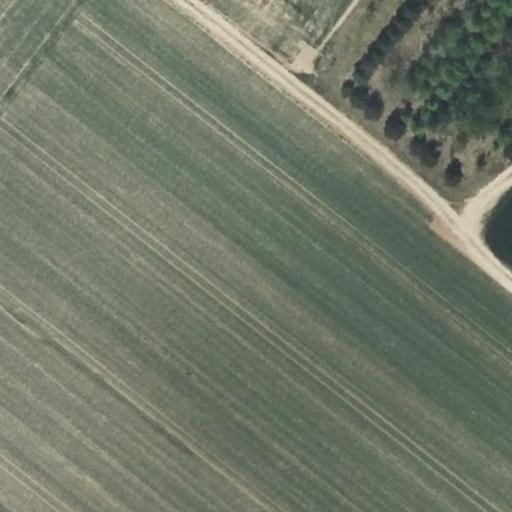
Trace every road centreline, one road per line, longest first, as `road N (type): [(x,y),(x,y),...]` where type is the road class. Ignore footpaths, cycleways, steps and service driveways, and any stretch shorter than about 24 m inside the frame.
road 1 (track): [(473,229),(190,0)]
road 2 (track): [(511,179),(473,229),(473,264),(511,293)]
